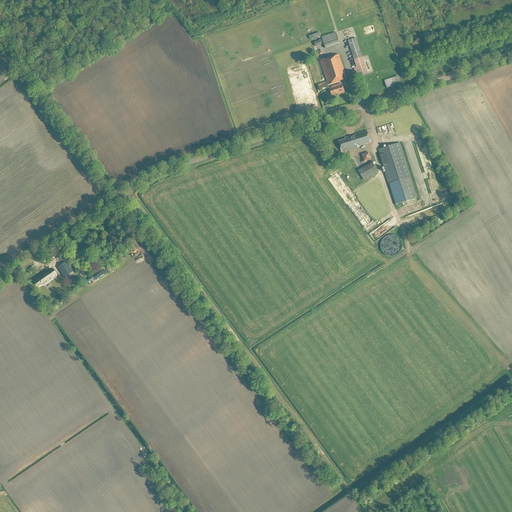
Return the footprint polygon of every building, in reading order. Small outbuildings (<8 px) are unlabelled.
[(325,49),(339,44),(336,33),(321,37),(325,49)] [(359,75),(367,73),(356,38),(348,41),(356,67),(353,68),(354,71),(351,72),(352,77),(356,76),(359,75)] [(320,91),(329,88),(328,85),(346,79),(339,55),(320,61),(327,82),(318,85),(320,91)] [(387,88),(401,84),(399,77),(385,81),(387,88)] [(331,96),(344,92),(342,84),(331,87),(332,88),(329,89),(331,96)] [(379,134),(394,130),(393,123),(377,128),(379,134)] [(370,143),(367,132),(367,131),(355,135),(355,136),(348,138),(348,137),(344,138),(345,140),(338,142),(342,153),(358,148),(357,147),(370,143)] [(396,205),(416,198),(399,143),(379,150),(396,205)] [(364,162),(372,160),(369,153),(362,155),(364,162)] [(363,181),(377,173),(372,163),(358,171),(363,181)] [(363,228),(373,220),(337,172),(328,179),(363,228)] [(363,198),(373,194),(370,187),(360,190),(363,198)] [(392,240),(392,247),(387,247),(386,252),(398,253),(399,240),(392,240)] [(65,278),(73,272),(66,262),(58,268),(65,278)] [(52,270),(35,281),(39,286),(42,284),(43,284),(43,285),(56,276),(52,270)]
